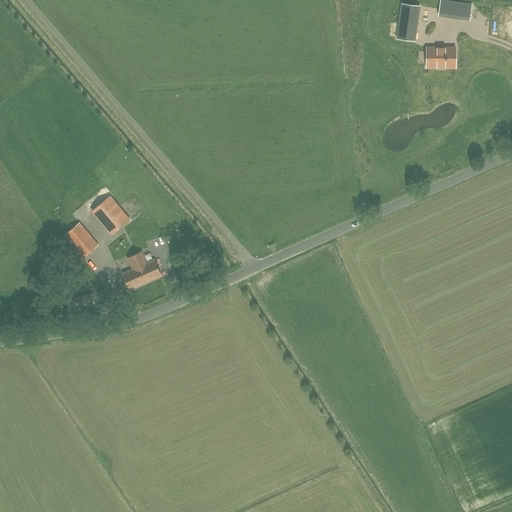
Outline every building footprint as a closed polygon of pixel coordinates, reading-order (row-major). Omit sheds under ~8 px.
[(440,1),(439,13),(446,14),(448,2),(440,1)] [(402,4),(397,39),(414,41),(420,7),(414,6),(407,5),(402,4)] [(464,4),(462,17),(470,18),(471,5),(464,4)] [(426,48),(426,68),(436,68),(445,68),(455,68),(456,61),(455,55),(456,49),(426,48)] [(107,225),(114,233),(129,220),(122,212),(110,197),(94,210),(107,225)] [(81,259),(98,245),(79,222),(62,237),(81,259)] [(133,270),(123,275),(129,290),(160,276),(153,261),(146,264),(141,253),(128,259),(133,270)] [(73,310),(94,304),(91,293),(70,299),(73,310)]
